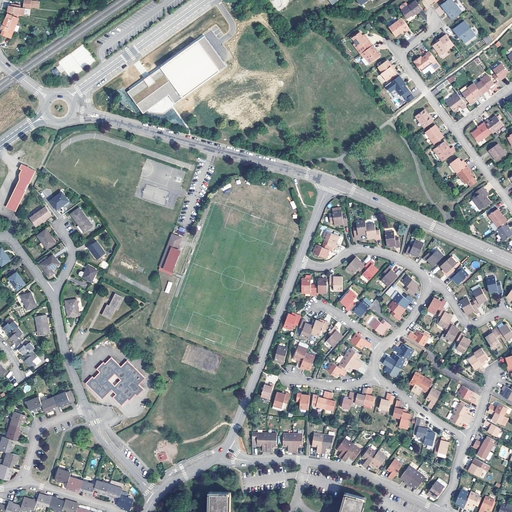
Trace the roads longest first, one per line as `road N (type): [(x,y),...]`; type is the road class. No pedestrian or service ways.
road 1 (unclassified): [(101,117),(331,182)]
road 2 (residential): [(249,461),(333,465),(442,511)]
road 3 (unclassified): [(331,182),(511,263)]
road 4 (unclassified): [(298,260),(227,443)]
road 5 (tertiary): [(86,84),(205,0)]
road 6 (residential): [(426,282),(408,264),(360,249),(324,267),(298,260)]
road 7 (residential): [(432,18),(432,28),(401,58),(454,129)]
